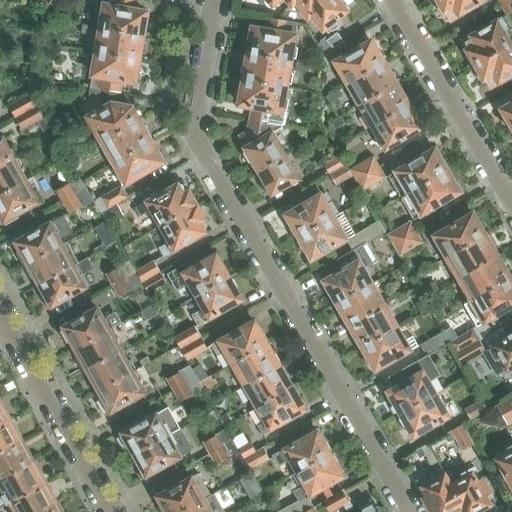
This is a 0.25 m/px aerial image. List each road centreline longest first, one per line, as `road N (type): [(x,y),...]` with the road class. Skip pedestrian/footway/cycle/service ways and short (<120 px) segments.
road 1 (residential): [(408,511),(191,132),(215,0)]
road 2 (residential): [(511,204),(391,0)]
road 3 (residential): [(108,511),(0,317)]
